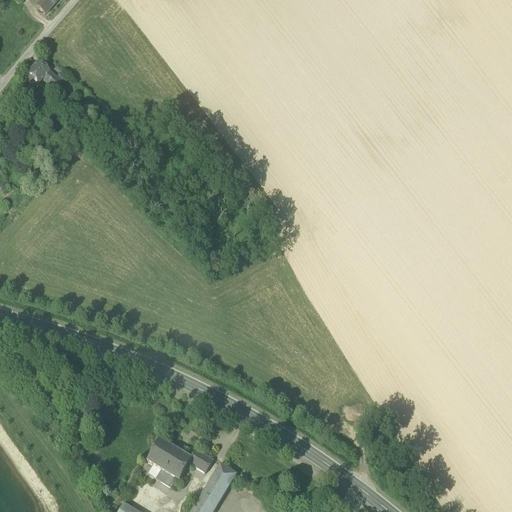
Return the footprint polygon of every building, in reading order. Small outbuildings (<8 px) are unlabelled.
[(35,9),(44,17),(52,8),(53,9),(60,0),(42,0),(43,0),(35,9)] [(38,86),(42,81),(49,73),(37,63),(27,75),(38,86)] [(61,84),(49,73),(42,81),(54,92),(61,84)] [(57,79),(66,87),(70,82),(61,75),(57,79)] [(156,481),(171,490),(177,481),(180,483),(189,466),(192,460),(191,460),(190,459),(160,441),(147,463),(153,467),(161,472),(156,481)] [(189,466),(206,476),(214,462),(196,452),(191,460),(192,460),(189,466)] [(220,466),(194,510),(196,511),(215,511),(237,477),(220,466)] [(161,472),(153,467),(148,476),(156,481),(161,472)]
